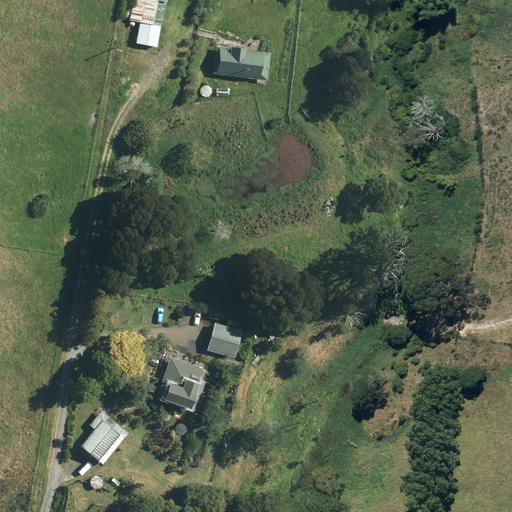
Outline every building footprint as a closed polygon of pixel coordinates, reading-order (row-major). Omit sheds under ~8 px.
[(131,0),(127,20),(139,23),(134,43),(154,47),(164,0),(131,0)] [(214,47),(210,75),(265,82),(268,54),(214,47)] [(227,310),(207,309),(207,319),(227,320),(227,310)] [(213,324),(205,350),(231,358),(239,332),(213,324)] [(199,368),(167,358),(154,396),(159,398),(158,401),(184,410),(199,368)] [(77,448),(99,465),(124,434),(103,417),(77,448)]
